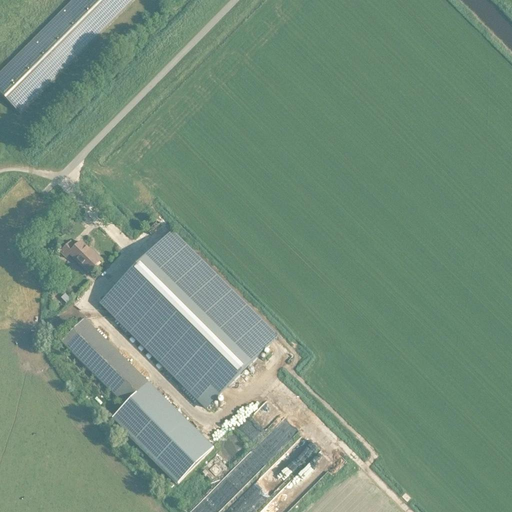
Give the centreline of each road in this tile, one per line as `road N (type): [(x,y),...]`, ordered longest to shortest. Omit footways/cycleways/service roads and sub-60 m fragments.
road 1 (unclassified): [(232,0),(40,194)]
road 2 (track): [(396,511),(261,377),(210,431)]
